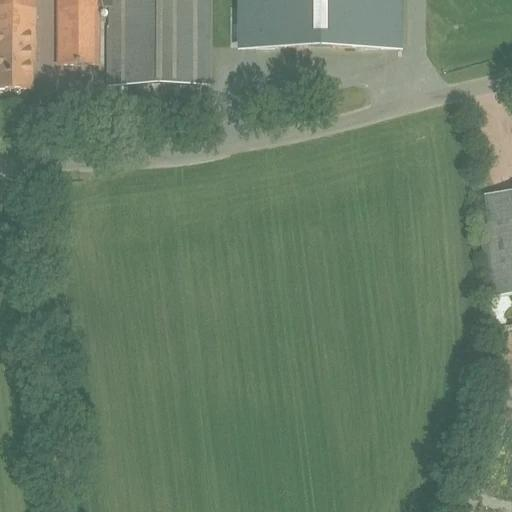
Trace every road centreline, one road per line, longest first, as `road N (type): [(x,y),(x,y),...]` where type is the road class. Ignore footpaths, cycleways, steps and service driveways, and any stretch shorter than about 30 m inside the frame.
road 1 (unclassified): [(511,79),(233,150),(0,166)]
road 2 (track): [(26,165),(72,511)]
